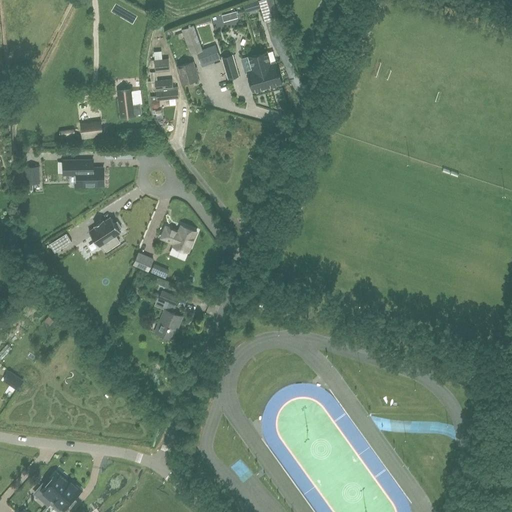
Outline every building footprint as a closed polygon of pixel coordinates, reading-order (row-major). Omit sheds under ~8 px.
[(258,0),(264,21),(272,19),(266,0),(258,0)] [(228,20),(237,18),(236,12),(226,14),(228,20)] [(196,25),(211,21),(210,17),(195,21),(196,25)] [(191,53),(203,49),(193,24),(181,28),(191,53)] [(214,46),(197,52),(201,64),(219,58),(214,46)] [(269,62),(266,51),(257,54),(267,87),(282,83),(275,61),(269,62)] [(267,87),(257,54),(248,56),(252,70),(247,71),(253,91),(267,87)] [(232,55),(222,57),(228,78),(238,76),(232,55)] [(173,87),(172,80),(157,81),(156,72),(169,71),(168,59),(154,60),(155,72),(150,72),(151,82),(155,81),(156,100),(178,98),(177,87),(173,87)] [(193,62),(176,66),(182,84),(198,80),(193,62)] [(121,117),(135,115),(134,114),(142,113),(141,103),(133,104),(132,96),(131,91),(123,92),(124,97),(119,98),(121,117)] [(82,138),(102,135),(100,121),(80,124),(82,138)] [(74,129),(59,131),(60,140),(61,140),(61,145),(73,144),(73,138),(75,138),(74,129)] [(77,174),(77,186),(103,185),(103,167),(93,167),(92,159),(87,159),(63,160),(64,174),(77,174)] [(31,167),(25,167),(25,169),(25,183),(39,183),(39,166),(31,167)] [(104,221),(103,219),(100,221),(94,225),(96,227),(89,231),(99,246),(102,244),(106,251),(119,242),(115,235),(120,232),(119,229),(121,228),(117,221),(115,223),(111,217),(104,221)] [(172,246),(188,252),(196,231),(181,225),(178,231),(166,225),(161,238),(173,243),(172,246)] [(71,241),(66,233),(49,243),(54,252),(71,241)] [(153,259),(138,253),(133,264),(141,267),(148,270),(153,259)] [(154,263),(151,271),(166,277),(169,269),(154,263)] [(134,286),(141,289),(144,282),(137,279),(134,286)] [(176,332),(183,316),(172,312),(175,305),(177,306),(180,297),(161,289),(158,298),(168,302),(165,309),(163,308),(154,332),(171,340),(175,331),(176,332)] [(49,325),(54,321),(48,316),(44,320),(49,325)] [(10,369),(8,373),(19,380),(22,375),(10,369)] [(478,383),(457,372),(455,377),(476,387),(478,383)] [(17,389),(21,383),(8,374),(4,380),(17,389)] [(68,482),(67,482),(57,472),(44,487),(42,485),(35,493),(48,505),(50,502),(68,482)] [(30,487),(36,489),(39,483),(34,480),(30,487)] [(69,480),(67,482),(68,482),(50,502),(60,511),(64,511),(70,506),(68,504),(81,490),(69,480)]
